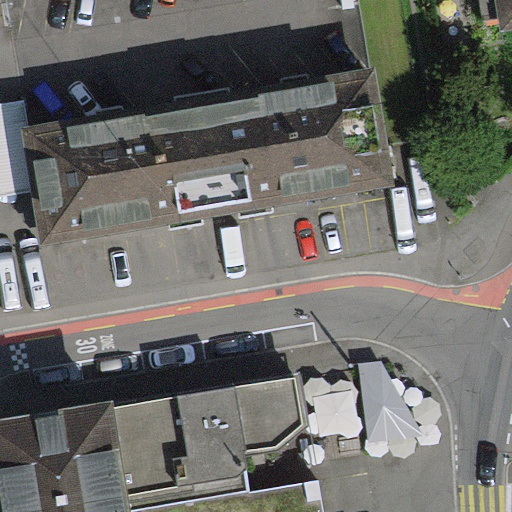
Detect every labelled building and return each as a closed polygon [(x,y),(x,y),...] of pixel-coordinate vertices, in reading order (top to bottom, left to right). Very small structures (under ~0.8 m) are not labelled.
[(511,0),(494,0),(501,33),(511,31),(511,0)] [(375,69),(199,99),(219,217),(395,187),(375,69)] [(29,127),(21,128),(32,193),(41,246),(219,217),(199,99),(29,127)] [(21,128),(29,127),(24,100),(0,104),(0,198),(32,193),(21,128)] [(318,511),(295,370),(108,399),(124,511),(318,511)] [(124,511),(108,399),(0,415),(0,511),(124,511)]
